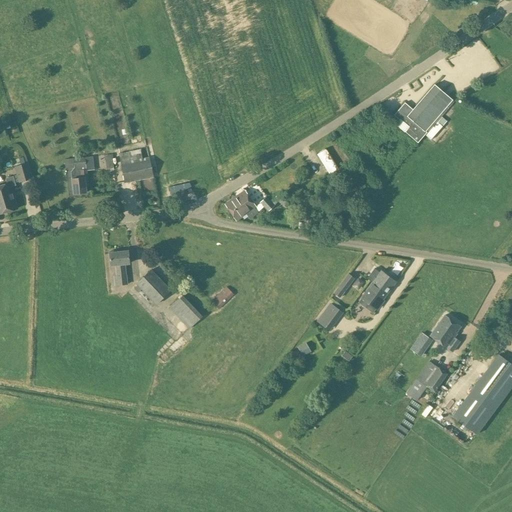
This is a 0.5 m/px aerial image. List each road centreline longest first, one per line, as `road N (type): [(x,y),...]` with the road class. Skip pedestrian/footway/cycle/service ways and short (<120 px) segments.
road 1 (unclassified): [(191,210),(511,5)]
road 2 (unclassified): [(511,269),(248,228),(191,210)]
road 3 (unclassified): [(0,234),(191,210)]
